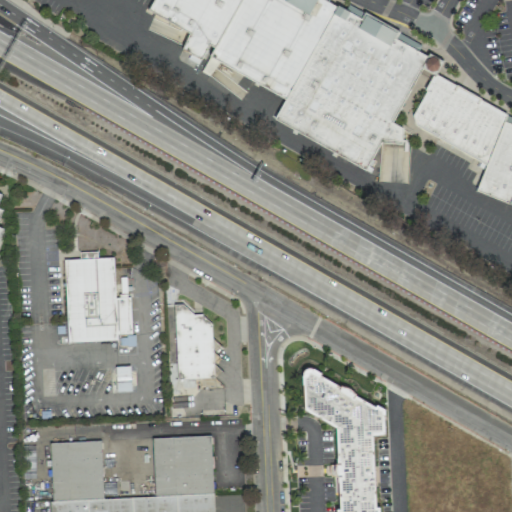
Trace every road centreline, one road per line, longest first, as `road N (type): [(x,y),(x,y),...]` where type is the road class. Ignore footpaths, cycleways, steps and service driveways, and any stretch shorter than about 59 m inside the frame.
road 1 (residential): [(511,440),(0,152)]
road 2 (motorway): [(253,189),(155,110),(0,7)]
road 3 (motorway): [(246,240),(511,391)]
road 4 (motorway): [(511,337),(253,189)]
road 5 (motorway): [(253,189),(0,45)]
road 6 (motorway): [(0,98),(246,240)]
road 7 (motorway): [(0,122),(187,219),(246,240)]
road 8 (residential): [(257,292),(267,511)]
